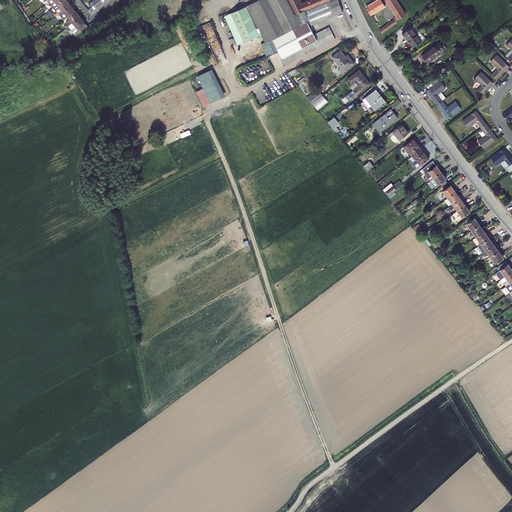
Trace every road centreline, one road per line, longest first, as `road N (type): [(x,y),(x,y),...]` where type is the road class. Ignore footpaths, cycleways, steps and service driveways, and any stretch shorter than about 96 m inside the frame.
road 1 (track): [(362,28),(204,113),(336,472)]
road 2 (track): [(511,336),(302,482),(282,511)]
road 3 (secondary): [(511,228),(366,36),(350,0)]
